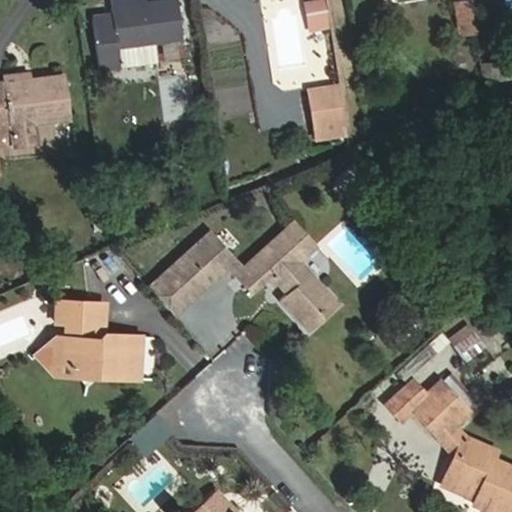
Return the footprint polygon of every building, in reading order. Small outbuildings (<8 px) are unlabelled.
[(182,37),(177,0),(172,0),(146,3),(110,8),(111,15),(92,18),(98,67),(119,65),(116,46),(155,41),(182,37)] [(146,3),(145,0),(109,0),(110,8),(146,3)] [(476,31),(472,1),(456,3),(460,33),(476,31)] [(325,17),(323,2),(305,5),(307,20),(325,17)] [(327,24),(325,17),(307,20),(309,27),(327,24)] [(157,60),(155,41),(116,46),(119,65),(157,60)] [(511,78),(509,58),(480,62),(483,82),(511,78)] [(28,80),(27,73),(5,76),(6,82),(28,80)] [(68,117),(62,75),(28,80),(6,82),(0,83),(0,142),(10,141),(11,145),(36,142),(33,121),(68,117)] [(343,127),(337,85),(309,90),(315,132),(343,127)] [(345,136),(343,127),(315,132),(316,140),(345,136)] [(367,182),(348,165),(343,170),(355,180),(344,192),(351,198),(367,182)] [(355,180),(343,170),(333,181),(344,192),(355,180)] [(317,244),(295,219),(242,267),(234,274),(251,292),(266,279),(268,281),(277,282),(279,280),(289,290),(287,292),(281,298),(310,330),(329,314),(318,302),(318,296),(328,287),(302,258),(317,244)] [(235,259),(209,231),(163,273),(189,302),(228,266),(235,259)] [(234,274),(242,267),(235,259),(228,266),(234,274)] [(189,302),(163,273),(148,287),(174,315),(189,302)] [(289,290),(279,280),(277,282),(287,292),(289,290)] [(341,302),(328,287),(318,296),(318,302),(329,314),(341,302)] [(139,378),(141,335),(104,333),(105,303),(56,300),(55,322),(64,323),(63,337),(61,337),(60,357),(76,375),(139,378)] [(483,346),(468,325),(450,339),(465,359),(483,346)] [(60,357),(61,337),(56,336),(37,354),(55,374),(76,375),(60,357)] [(405,381),(434,354),(426,345),(397,372),(405,381)] [(476,410),(447,379),(440,385),(465,412),(469,416),(476,410)] [(465,412),(440,385),(438,382),(425,394),(412,380),(386,404),(400,420),(412,409),(438,437),(452,424),(465,412)] [(462,435),(452,424),(438,437),(454,454),(462,435)] [(153,442),(163,433),(158,426),(147,434),(153,442)] [(511,511),(511,466),(493,458),(497,450),(462,435),(454,454),(441,484),(475,499),(473,503),(484,508),(486,504),(493,507),(491,511),(490,511),(511,511)] [(234,511),(216,492),(209,499),(220,511),(234,511)] [(220,511),(209,499),(194,511),(220,511)]
